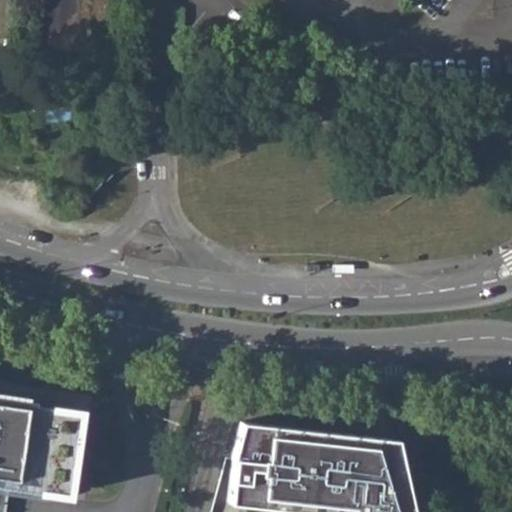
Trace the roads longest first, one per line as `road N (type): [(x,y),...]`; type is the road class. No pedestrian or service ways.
road 1 (secondary): [(511,280),(423,302),(223,298)]
road 2 (secondary): [(240,338),(511,340)]
road 3 (secondary): [(0,280),(101,312),(240,338)]
road 4 (residential): [(154,202),(148,0)]
road 5 (residential): [(240,338),(192,511)]
road 6 (secondary): [(223,298),(69,265)]
